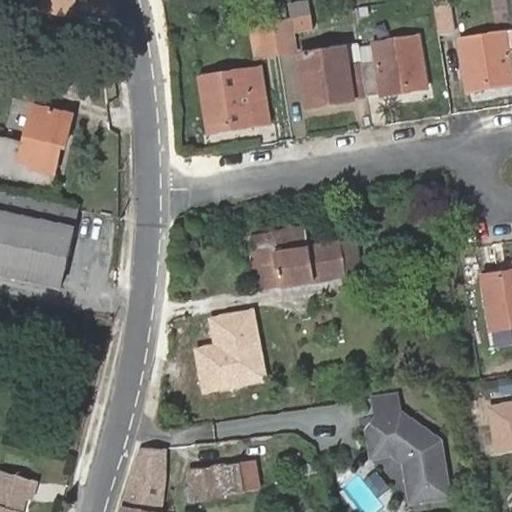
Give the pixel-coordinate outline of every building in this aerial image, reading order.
[(41,0),(40,11),(68,16),(71,0),(41,0)] [(268,0),(255,0),(259,24),(272,22),(268,0)] [(504,0),(489,0),(493,20),(508,18),(504,0)] [(288,5),(289,19),(311,16),(308,2),(288,5)] [(433,8),(437,37),(455,35),(450,5),(433,8)] [(311,16),(289,19),(292,34),(314,30),(311,16)] [(289,19),(272,22),(277,55),(294,52),(292,34),(289,19)] [(259,24),(249,26),(254,58),(277,55),(272,22),(259,24)] [(511,53),(506,54),(504,35),(459,43),(467,94),(511,86),(511,82),(511,53)] [(375,66),(361,69),(365,97),(380,94),(380,96),(426,88),(418,37),(372,45),(375,66)] [(372,45),(357,47),(358,50),(361,69),(375,66),(372,45)] [(357,47),(344,49),(347,71),(361,69),(358,50),(357,47)] [(365,97),(361,69),(347,71),(344,49),(299,56),(307,109),(352,101),(351,98),(365,97)] [(268,126),(259,70),(199,79),(207,136),(268,126)] [(22,144),(0,138),(0,173),(49,185),(59,148),(62,149),(70,115),(32,106),(22,144)] [(0,275),(58,289),(77,208),(0,191),(0,275)] [(344,275),(338,243),(307,249),(303,230),(249,239),(257,290),(344,275)] [(344,275),(361,272),(356,240),(338,243),(344,275)] [(511,327),(511,273),(481,279),(490,332),(511,327)] [(255,310),(208,318),(213,344),(194,347),(202,393),(267,381),(255,310)] [(403,463),(411,504),(453,499),(445,439),(404,411),(402,399),(394,394),(390,394),(389,393),(372,397),(375,418),(365,429),(370,459),(381,459),(383,457),(392,456),(403,463)] [(511,401),(488,405),(496,454),(511,451),(511,401)] [(491,430),(473,433),(476,451),(494,448),(491,430)] [(139,452),(121,508),(148,511),(161,511),(167,450),(139,452)] [(256,459),(188,469),(193,501),(260,491),(256,459)] [(0,471),(0,511),(19,511),(23,498),(29,500),(34,481),(0,471)]
